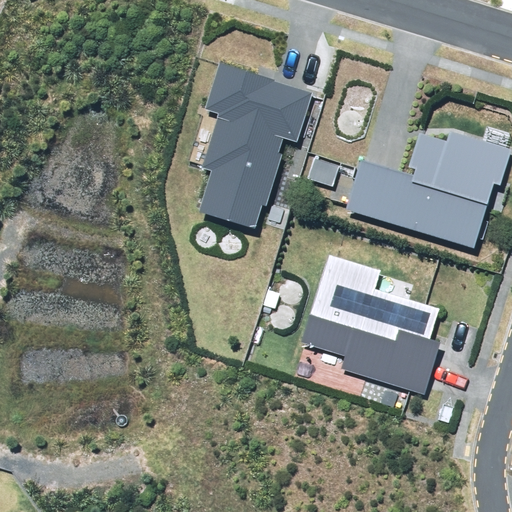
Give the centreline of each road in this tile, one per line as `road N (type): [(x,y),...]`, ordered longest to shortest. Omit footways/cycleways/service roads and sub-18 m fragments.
road 1 (track): [(0,261),(18,230),(36,222),(58,219),(130,237)]
road 2 (residential): [(511,365),(489,472),(498,511)]
road 3 (track): [(0,447),(50,467),(137,466)]
